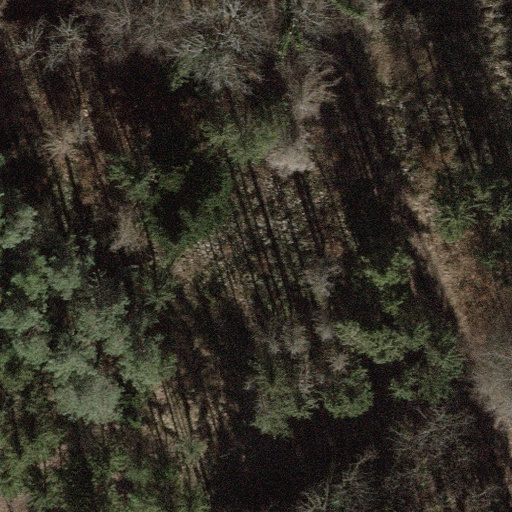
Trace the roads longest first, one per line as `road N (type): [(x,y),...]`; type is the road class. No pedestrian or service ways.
road 1 (track): [(503,511),(320,16)]
road 2 (track): [(330,0),(320,16),(234,37),(0,3)]
